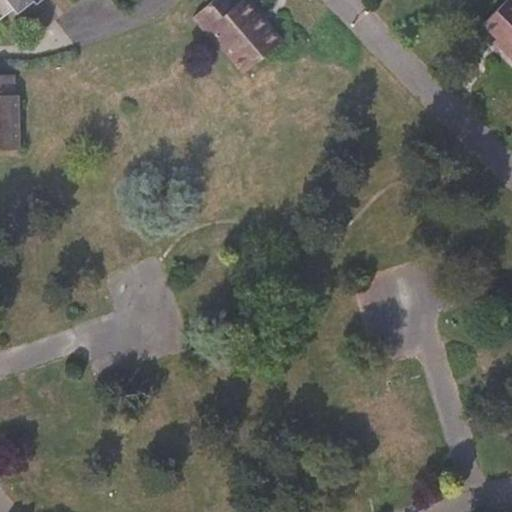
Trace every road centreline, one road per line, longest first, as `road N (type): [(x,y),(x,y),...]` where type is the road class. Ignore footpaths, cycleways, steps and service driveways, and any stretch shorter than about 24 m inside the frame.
road 1 (residential): [(511,171),(349,0)]
road 2 (residential): [(482,497),(418,307)]
road 3 (residential): [(0,365),(151,313)]
